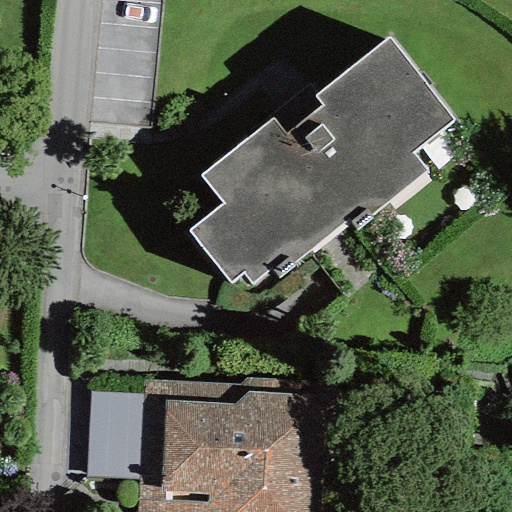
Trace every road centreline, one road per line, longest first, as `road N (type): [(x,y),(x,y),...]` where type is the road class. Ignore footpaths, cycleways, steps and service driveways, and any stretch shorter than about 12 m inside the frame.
road 1 (residential): [(41,511),(54,186)]
road 2 (residential): [(54,186),(68,0)]
